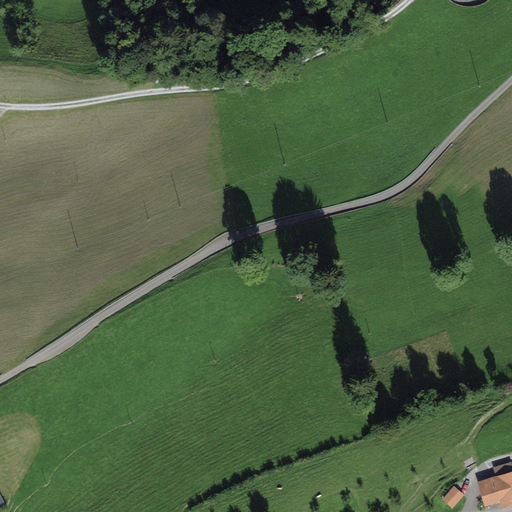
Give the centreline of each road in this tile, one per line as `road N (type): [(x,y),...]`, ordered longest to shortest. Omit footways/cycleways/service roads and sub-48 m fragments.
road 1 (track): [(0,382),(251,232),(374,202),(406,186),(511,80)]
road 2 (track): [(4,106),(252,79),(351,37),(409,0)]
